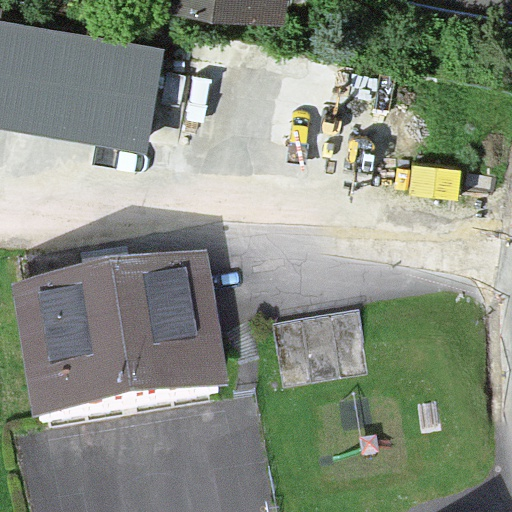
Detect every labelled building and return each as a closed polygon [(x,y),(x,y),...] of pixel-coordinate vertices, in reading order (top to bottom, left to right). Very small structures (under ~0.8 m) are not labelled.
[(287,0),(141,0),(141,4),(286,19),(287,0)] [(162,41),(0,20),(0,119),(150,138),(162,41)] [(242,69),(187,68),(185,125),(240,127),(242,69)] [(229,380),(208,251),(13,283),(34,412),(229,380)] [(357,315),(277,326),(285,388),(366,377),(357,315)]
